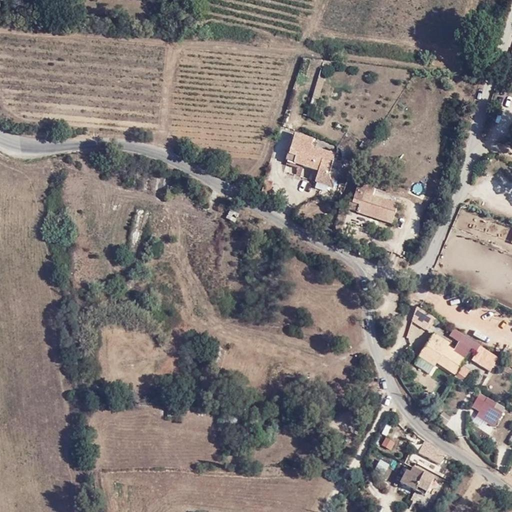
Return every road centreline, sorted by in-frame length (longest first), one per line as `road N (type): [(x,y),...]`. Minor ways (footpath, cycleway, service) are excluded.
road 1 (residential): [(0,139),(29,151),(129,147),(167,158),(363,271)]
road 2 (unclassified): [(363,271),(420,274),(474,143)]
road 3 (residential): [(392,395),(407,417),(511,496)]
road 4 (unclassified): [(474,143),(511,13)]
road 5 (unclassified): [(392,395),(329,511)]
road 6 (residential): [(363,271),(366,336),(392,395)]
